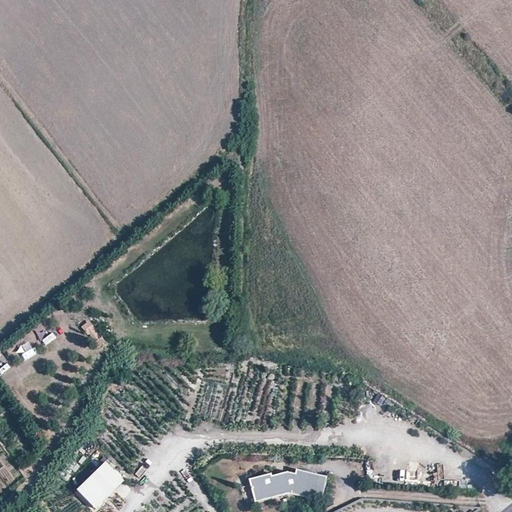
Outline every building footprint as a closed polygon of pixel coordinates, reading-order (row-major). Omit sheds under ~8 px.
[(89,320),(81,326),(93,343),(102,337),(89,320)] [(103,464),(72,494),(90,511),(120,482),(103,464)] [(291,490),(317,495),(324,497),(328,478),(298,471),(298,475),(288,473),(273,477),(272,474),(250,480),(254,498),(279,492),(280,497),(289,495),(291,490)] [(316,500),(317,495),(291,490),(289,495),(316,500)] [(279,492),(254,498),(256,502),(280,497),(279,492)]
